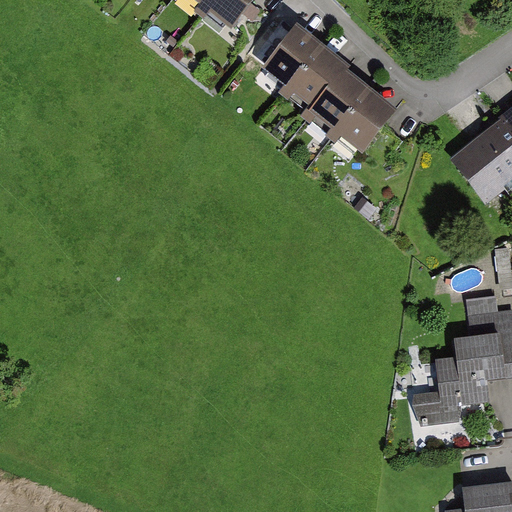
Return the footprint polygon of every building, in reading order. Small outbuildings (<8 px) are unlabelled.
[(187,0),(200,10),(205,14),(216,0),(187,0)] [(209,18),(232,36),(260,0),(216,0),(205,14),(209,18)] [(205,14),(200,10),(195,16),(204,24),(209,18),(205,14)] [(265,71),(291,92),(323,54),(296,32),(265,71)] [(349,76),(323,54),(291,92),(315,112),(328,95),(331,97),(347,79),(349,76)] [(312,115),(338,136),(370,97),(347,79),(331,97),(328,95),(315,112),(312,115)] [(396,118),(370,97),(338,136),(364,157),(396,118)] [(511,182),(511,107),(444,162),(480,208),(511,182)] [(413,409),(421,430),(460,425),(462,409),(491,406),(488,386),(507,384),(507,382),(511,381),(511,312),(499,314),(497,299),(466,303),(471,342),(454,344),(456,361),(435,363),(439,395),(415,398),(413,409)] [(511,511),(511,487),(463,493),(465,511),(511,511)]
